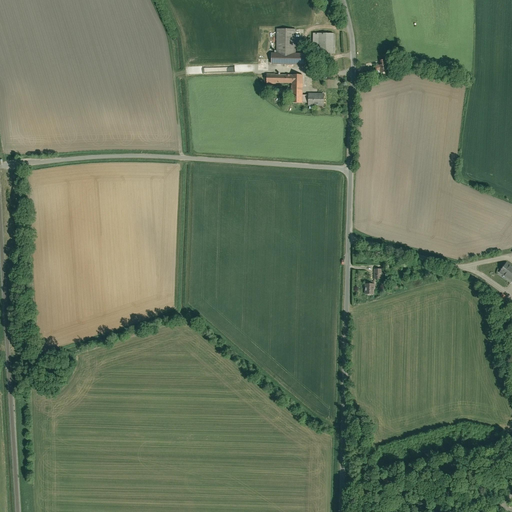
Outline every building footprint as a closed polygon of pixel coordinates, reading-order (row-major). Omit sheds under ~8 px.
[(295,31),(277,31),(277,54),(271,54),(271,63),(305,64),(305,55),(295,55),(295,31)] [(334,35),(313,34),(313,54),(334,54),(334,35)] [(389,74),(386,61),(378,63),(379,67),(375,67),(376,72),(379,71),(380,76),(389,74)] [(302,76),(266,75),(266,84),(292,84),(292,104),(301,104),(301,97),(302,76)] [(307,97),(301,97),(301,104),(307,104),(307,106),(323,107),(323,95),(307,95),(307,97)] [(511,263),(508,261),(500,272),(511,280),(511,263)] [(374,284),(366,284),(366,295),(374,295),(374,284)]
